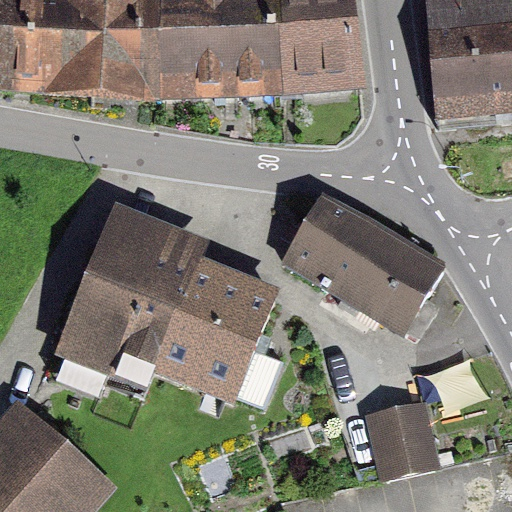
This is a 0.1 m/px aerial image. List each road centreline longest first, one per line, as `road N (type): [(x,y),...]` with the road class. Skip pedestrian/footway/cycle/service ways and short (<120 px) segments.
road 1 (unclassified): [(0,128),(303,174),(366,180),(418,172)]
road 2 (unclassified): [(418,172),(400,106),(387,0)]
